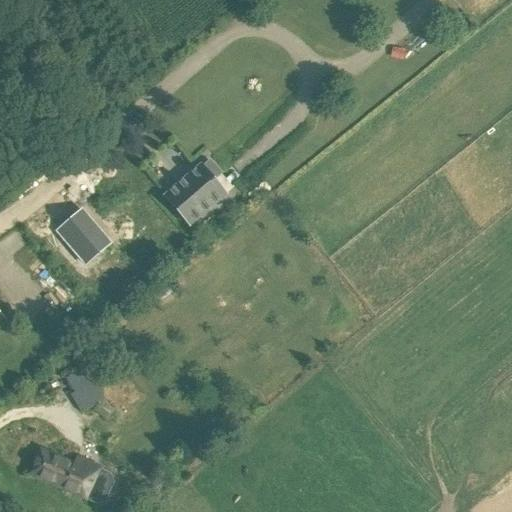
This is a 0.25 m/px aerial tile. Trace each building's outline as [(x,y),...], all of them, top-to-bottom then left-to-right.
[(200,165),(165,195),(178,210),(188,222),(190,224),(224,194),(212,179),(220,172),(209,160),(201,167),(200,165)] [(29,258),(52,289),(113,245),(90,214),(29,258)] [(80,369),(65,378),(74,392),(69,395),(81,413),(103,400),(93,381),(89,383),(80,369)] [(95,411),(107,419),(114,409),(102,400),(95,411)] [(39,450),(28,473),(95,504),(105,501),(113,481),(109,473),(76,458),(73,465),(39,450)]
